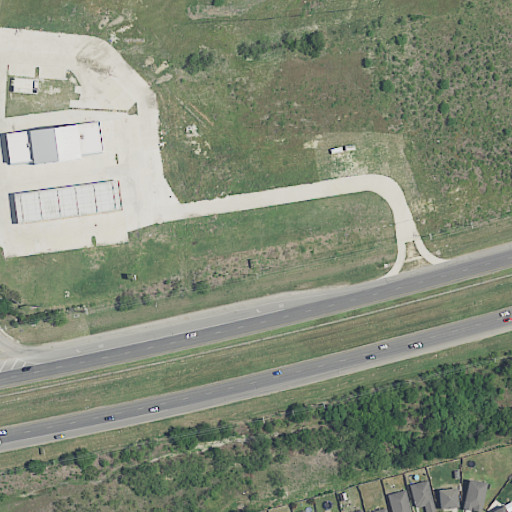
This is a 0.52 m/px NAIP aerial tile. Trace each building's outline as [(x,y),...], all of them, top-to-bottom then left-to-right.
[(5,132),(9,162),(32,159),(32,163),(79,157),(78,152),(104,148),(100,119),(5,132)] [(12,193),(16,223),(121,209),(117,179),(12,193)] [(462,508),(480,511),(486,483),(468,479),(462,508)] [(415,508),(423,506),(424,511),(435,511),(427,480),(409,484),(415,508)] [(438,489),(439,508),(457,508),(456,488),(438,489)] [(410,511),(406,490),(388,493),(391,511),(410,511)]
